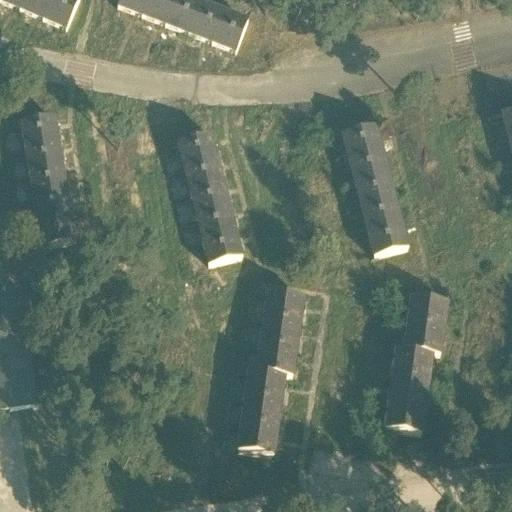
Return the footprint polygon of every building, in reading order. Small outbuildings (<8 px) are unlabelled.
[(80,0),(0,0),(0,10),(67,36),(80,0)] [(185,0),(117,0),(112,16),(236,57),(248,21),(185,0)] [(511,115),(499,119),(511,174),(511,115)] [(73,246),(56,122),(18,127),(35,251),(73,246)] [(405,255),(378,131),(341,139),(368,263),(405,255)] [(205,273),(241,264),(210,140),(173,149),(205,273)] [(0,412),(37,407),(31,359),(25,360),(16,289),(0,291),(0,348),(2,348),(3,352),(0,352),(0,412)] [(293,381),(303,299),(262,294),(252,373),(243,371),(233,454),(274,459),(283,379),(293,381)] [(440,360),(447,304),(400,299),(384,432),(421,437),(431,359),(440,360)]
